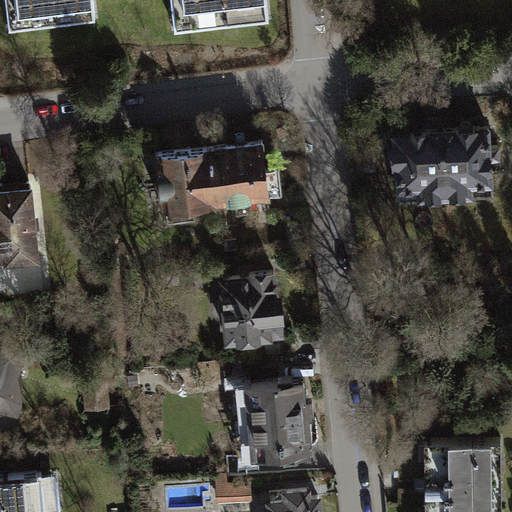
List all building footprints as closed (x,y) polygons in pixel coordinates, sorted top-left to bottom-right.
[(93,0),(6,0),(10,27),(96,18),(93,0)] [(267,0),(171,0),(175,29),(269,18),(267,0)] [(472,196),(494,195),(491,159),(501,158),(500,147),(491,147),(489,126),(441,129),(446,195),(472,194),(472,196)] [(422,197),(446,195),(441,129),(396,133),(397,146),(390,147),(391,159),(398,159),(400,201),(422,200),(422,197)] [(211,146),(218,200),(284,191),(281,166),(267,167),(263,139),(211,146)] [(168,206),(169,220),(196,217),(194,203),(218,200),(211,146),(157,152),(164,207),(168,206)] [(7,260),(38,257),(30,181),(0,183),(0,256),(7,255),(7,260)] [(223,278),(228,338),(284,332),(281,293),(277,293),(275,270),(249,273),(250,275),(223,278)] [(454,279),(417,283),(419,301),(456,298),(454,279)] [(0,406),(1,406),(17,410),(19,398),(15,376),(25,349),(9,329),(0,333),(0,406)] [(86,375),(88,407),(109,406),(107,374),(86,375)] [(245,382),(251,454),(285,451),(285,457),(296,456),(299,455),(300,452),(307,452),(306,440),(312,439),(313,439),(313,437),(311,415),(313,415),(314,414),(315,413),(315,411),(313,396),(307,397),(305,382),(295,383),(294,377),(293,375),(290,374),(280,375),(280,379),(245,382)] [(430,511),(503,511),(503,431),(430,433),(430,511)] [(0,473),(0,511),(45,511),(42,470),(0,473)] [(217,473),(219,499),(251,497),(250,480),(228,481),(227,473),(217,473)] [(271,491),(272,511),(321,511),(320,496),(309,497),(308,487),(271,491)]
